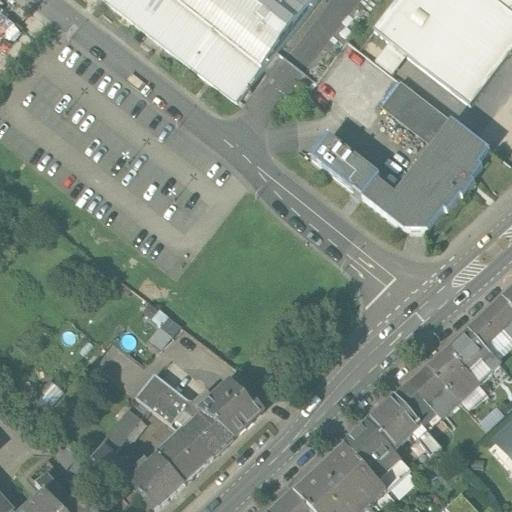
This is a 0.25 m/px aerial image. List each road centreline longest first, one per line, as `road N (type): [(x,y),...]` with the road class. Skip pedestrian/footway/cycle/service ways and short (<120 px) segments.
road 1 (residential): [(427,312),(52,0)]
road 2 (secondary): [(427,312),(216,511)]
